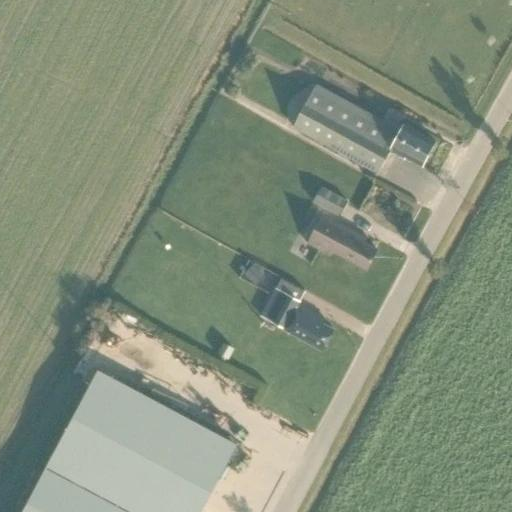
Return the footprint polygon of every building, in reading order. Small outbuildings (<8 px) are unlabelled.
[(404,125),(401,130),(317,84),(294,126),(379,173),(391,151),(405,159),(406,157),(423,166),(436,142),(404,125)] [(348,201),(321,186),(313,201),(339,216),(348,201)] [(333,251),(367,270),(378,249),(364,242),(367,238),(323,214),(308,243),(331,255),(333,251)] [(256,285),(265,276),(253,264),(244,274),(256,285)] [(305,292),(282,279),(262,316),(285,329),(323,350),(334,329),(324,324),(326,320),(298,305),(305,292)] [(232,350),(222,345),(216,355),(226,361),(232,350)] [(197,511),(234,443),(96,369),(20,511),(197,511)]
